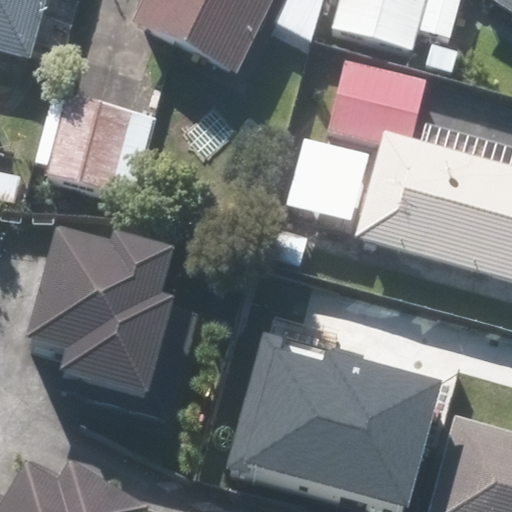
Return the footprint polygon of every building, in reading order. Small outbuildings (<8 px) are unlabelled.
[(0,0),(0,63),(27,72),(49,0),(0,0)] [(276,0),(155,0),(135,37),(229,88),(276,0)] [(342,0),(332,39),(409,60),(415,41),(425,0),(342,0)] [(511,0),(476,0),(511,22),(511,0)] [(424,90),(341,71),(327,130),(410,149),(424,90)] [(152,129),(56,104),(37,181),(132,206),(152,129)] [(358,241),(377,170),(301,149),(281,221),(358,241)] [(511,183),(383,149),(377,170),(358,241),(354,254),(511,296),(511,183)] [(57,394),(149,416),(171,323),(156,320),(166,277),(54,251),(29,360),(63,368),(57,394)] [(347,309),(258,288),(241,365),(330,385),(347,309)] [(413,511),(436,440),(252,384),(219,494),(279,511),(413,511)] [(511,511),(511,455),(468,442),(447,511),(511,511)] [(0,511),(119,511),(61,477),(52,491),(28,477),(10,508),(0,502),(0,511)]
